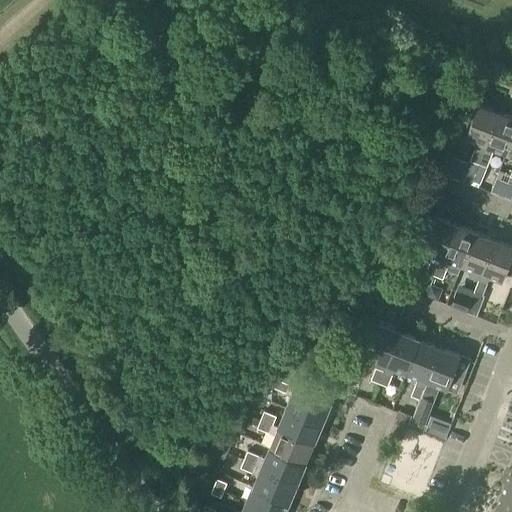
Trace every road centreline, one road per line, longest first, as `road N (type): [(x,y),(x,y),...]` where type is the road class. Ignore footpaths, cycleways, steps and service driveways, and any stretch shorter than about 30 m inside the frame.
road 1 (residential): [(151,511),(0,298)]
road 2 (residential): [(449,511),(511,352)]
road 3 (residential): [(511,336),(397,292)]
